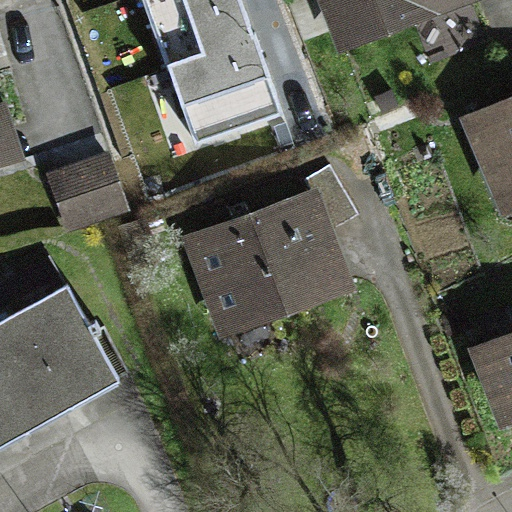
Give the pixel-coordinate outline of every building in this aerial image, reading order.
[(233,0),(136,0),(194,151),(278,120),(233,0)] [(502,0),(339,0),(369,70),(508,12),(502,0)] [(511,163),(511,93),(477,107),(471,90),(441,101),(478,198),(501,190),(494,170),(511,163)] [(0,94),(0,190),(24,184),(0,94)] [(312,191),(167,247),(209,355),(354,299),(312,191)] [(68,289),(0,326),(0,449),(120,384),(68,289)] [(511,422),(511,328),(468,346),(500,427),(511,422)]
